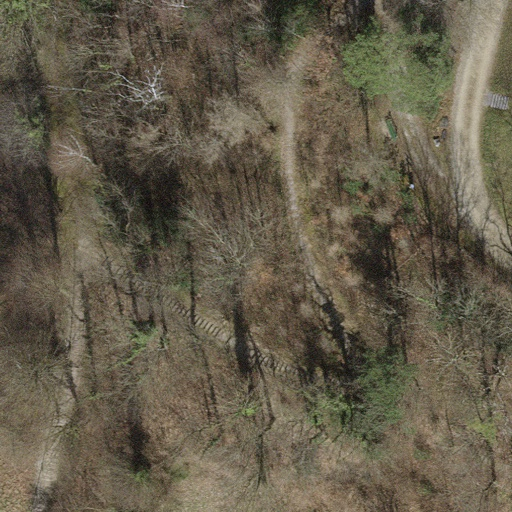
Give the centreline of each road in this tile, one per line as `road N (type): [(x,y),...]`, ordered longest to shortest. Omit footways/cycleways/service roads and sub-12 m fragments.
road 1 (track): [(511,261),(489,246),(424,139),(364,0)]
road 2 (track): [(489,246),(468,138),(498,0)]
